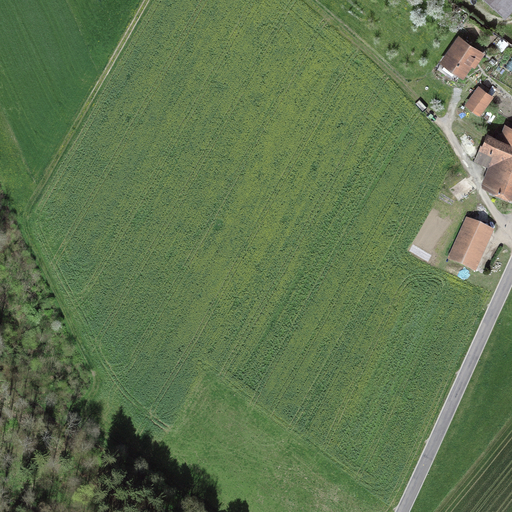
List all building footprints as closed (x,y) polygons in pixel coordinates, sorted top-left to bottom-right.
[(511,0),(487,0),(505,17),(511,9),(511,0)] [(486,52),(459,34),(440,62),(444,65),(442,69),(452,76),(455,72),(464,79),(472,66),(475,68),(486,52)] [(506,43),(501,39),(495,47),(500,50),(506,43)] [(479,85),(465,104),(473,110),(472,111),(478,116),(479,114),(480,115),(494,96),(493,95),(497,88),(493,85),(488,92),(479,85)] [(491,187),(488,193),(511,201),(511,131),(510,130),(493,173),(492,173),(487,185),(491,187)] [(482,145),(480,144),(474,160),(486,164),(496,138),(486,135),(482,145)] [(473,270),(490,232),(467,221),(449,259),(473,270)]
